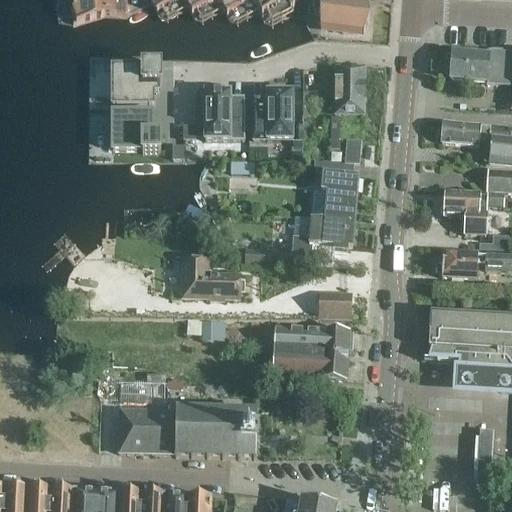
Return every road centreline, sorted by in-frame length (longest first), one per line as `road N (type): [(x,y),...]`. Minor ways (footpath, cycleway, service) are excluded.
road 1 (tertiary): [(376,498),(409,59)]
road 2 (residential): [(0,470),(280,484),(376,498)]
road 3 (residential): [(409,59),(314,56),(247,78),(187,78),(186,155)]
